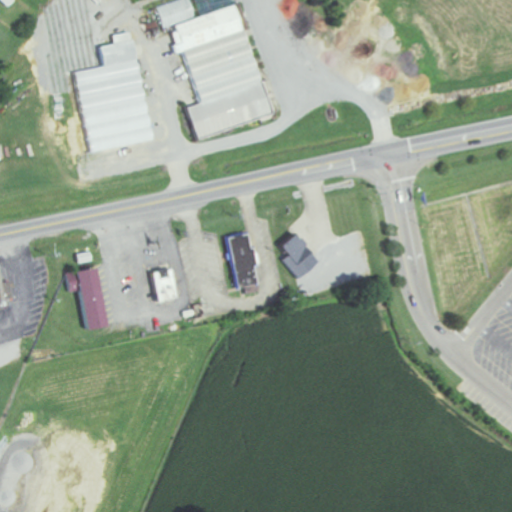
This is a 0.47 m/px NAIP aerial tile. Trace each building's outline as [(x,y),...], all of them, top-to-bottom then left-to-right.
[(195,139),(272,115),(246,31),(247,31),(239,6),(169,28),(177,54),(183,52),(199,104),(186,108),(195,139)] [(81,112),(143,102),(134,42),(91,49),(94,69),(75,72),(81,112)] [(279,248),(287,257),(282,261),(299,280),(319,262),(294,234),(279,248)] [(234,290),(256,286),(247,235),(226,239),(234,290)] [(151,273),(170,269),(176,299),(157,303),(151,273)] [(78,292),(83,331),(102,329),(95,270),(66,273),(68,293),(78,292)] [(0,310),(6,309),(4,298),(11,297),(8,281),(0,282),(0,310)]
